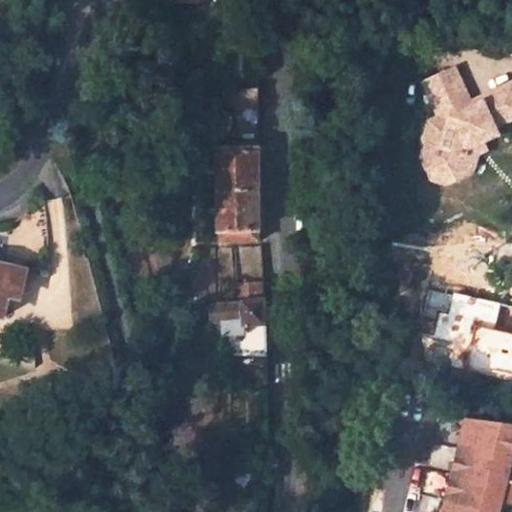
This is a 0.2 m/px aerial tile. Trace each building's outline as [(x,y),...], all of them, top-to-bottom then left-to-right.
[(476,100),(463,68),(430,83),(444,116),(436,120),(426,139),(427,146),(422,157),(427,168),(449,176),(459,172),(468,151),(483,144),(498,137),(494,128),(511,120),(511,90),(479,106),(476,100)] [(511,84),(476,100),(479,106),(511,90),(511,84)] [(261,109),(261,98),(229,99),(229,110),(229,143),(260,143),(261,109)] [(203,129),(203,100),(180,100),(180,146),(195,148),(204,140),(203,129)] [(449,176),(427,168),(432,179),(449,185),(466,177),(474,156),(486,151),(483,144),(468,151),(459,172),(449,176)] [(259,241),(259,150),(218,151),(220,241),(259,241)] [(263,301),(262,246),(233,246),(233,303),(263,301)] [(0,318),(4,320),(10,299),(19,301),(26,271),(0,264),(0,318)] [(264,355),(263,301),(233,303),(218,304),(214,305),(214,322),(224,322),(224,334),(231,334),(232,352),(233,354),(264,355)] [(499,511),(502,501),(511,503),(511,474),(509,474),(511,461),(511,427),(471,418),(447,412),(442,411),(429,457),(415,511),(499,511)]
